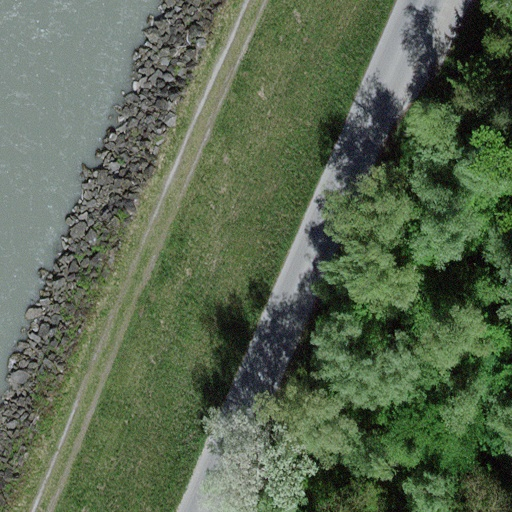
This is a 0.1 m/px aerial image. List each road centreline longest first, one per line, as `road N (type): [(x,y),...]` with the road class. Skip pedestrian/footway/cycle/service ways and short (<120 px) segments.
road 1 (unclassified): [(428,0),(208,511)]
road 2 (track): [(259,0),(41,511)]
